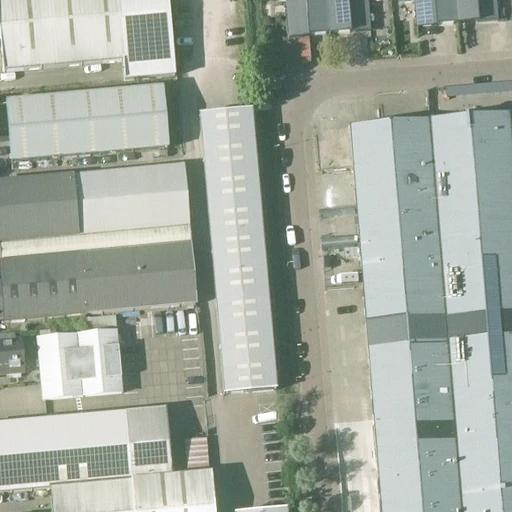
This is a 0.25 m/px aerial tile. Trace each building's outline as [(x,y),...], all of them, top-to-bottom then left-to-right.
[(0,0),(0,36),(3,71),(122,61),(124,79),(125,83),(177,79),(176,56),(171,0),(0,0)] [(285,0),(289,39),(330,36),(326,0),(285,0)] [(326,0),(330,36),(370,32),(367,0),(326,0)] [(398,0),(399,4),(414,3),(416,28),(457,25),(455,0),(398,0)] [(455,0),(457,25),(498,21),(495,0),(455,0)] [(268,6),(259,7),(260,17),(260,18),(260,19),(269,18),(268,6)] [(167,149),(162,90),(4,102),(5,108),(0,108),(0,122),(6,122),(10,163),(167,149)] [(224,395),(276,391),(251,114),(198,118),(224,395)] [(433,162),(511,154),(511,153),(509,115),(429,121),(433,162)] [(406,164),(432,162),(433,162),(429,121),(402,124),(406,164)] [(353,168),(406,164),(402,124),(349,128),(353,168)] [(436,201),(511,194),(511,154),(433,162),(436,201)] [(356,208),(435,201),(436,201),(433,162),(432,162),(406,164),(353,168),(356,208)] [(0,263),(190,247),(188,226),(183,166),(12,181),(0,182),(0,263)] [(439,241),(511,235),(511,194),(436,201),(439,241)] [(359,247),(439,241),(436,201),(435,201),(356,208),(359,247)] [(442,281),(511,274),(511,235),(439,241),(442,281)] [(362,287),(442,281),(439,241),(359,247),(362,287)] [(0,273),(1,284),(0,284),(0,318),(4,318),(4,322),(85,316),(195,306),(190,247),(0,263),(0,273)] [(446,321),(511,315),(511,274),(442,281),(446,321)] [(366,327),(446,321),(442,281),(362,287),(366,327)] [(511,315),(446,321),(447,343),(451,393),(511,387),(511,315)] [(43,400),(121,392),(115,331),(36,340),(43,400)] [(24,376),(21,341),(0,342),(0,374),(9,373),(10,377),(24,376)] [(372,399),(451,393),(447,343),(368,349),(372,399)] [(456,442),(511,437),(511,387),(451,393),(456,442)] [(376,449),(456,442),(451,393),(372,399),(376,449)] [(0,494),(50,491),(132,484),(172,480),(166,409),(0,423),(0,494)] [(460,492),(511,487),(511,437),(456,442),(460,492)] [(380,499),(460,492),(456,442),(376,449),(380,499)] [(172,481),(132,485),(134,511),(214,511),(211,478),(172,481)] [(132,484),(50,491),(52,511),(134,511),(132,485),(132,484)] [(461,511),(511,511),(511,487),(460,492),(461,511)] [(381,511),(461,511),(460,492),(380,499),(381,511)]
